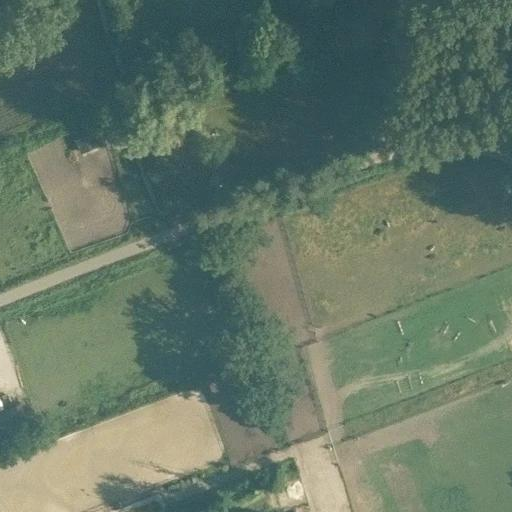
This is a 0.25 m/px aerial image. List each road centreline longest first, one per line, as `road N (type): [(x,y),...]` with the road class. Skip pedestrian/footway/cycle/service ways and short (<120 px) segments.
road 1 (unclassified): [(0,293),(378,144),(399,93),(406,0)]
road 2 (track): [(511,156),(399,152),(378,144)]
